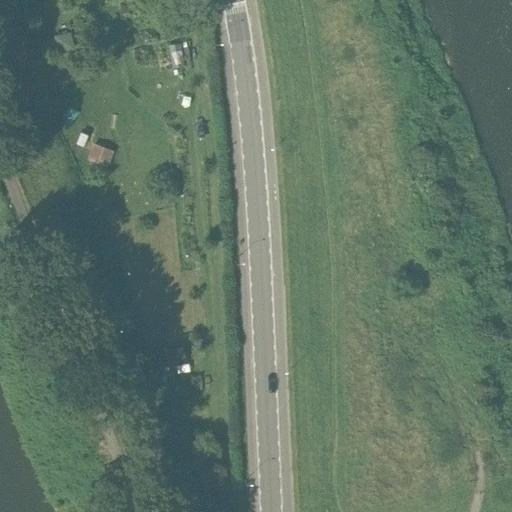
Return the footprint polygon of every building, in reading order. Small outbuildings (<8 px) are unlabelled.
[(2,0),(0,0),(0,52),(6,67),(26,59),(2,0)] [(180,49),(168,51),(172,71),(184,69),(180,49)] [(164,52),(157,54),(158,61),(166,59),(164,52)] [(82,149),(87,138),(79,135),(74,146),(82,149)] [(92,145),(85,162),(105,169),(111,153),(92,145)]
